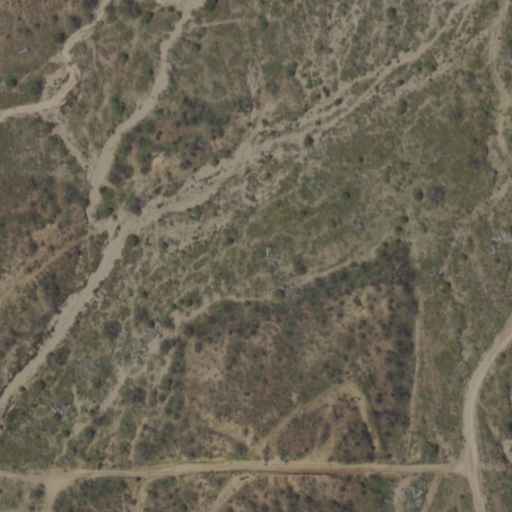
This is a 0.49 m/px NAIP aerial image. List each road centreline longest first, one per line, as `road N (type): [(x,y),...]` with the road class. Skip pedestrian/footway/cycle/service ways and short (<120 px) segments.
road 1 (track): [(468,466),(94,473),(61,482),(49,511)]
road 2 (residential): [(511,325),(469,395),(464,423),(476,511)]
